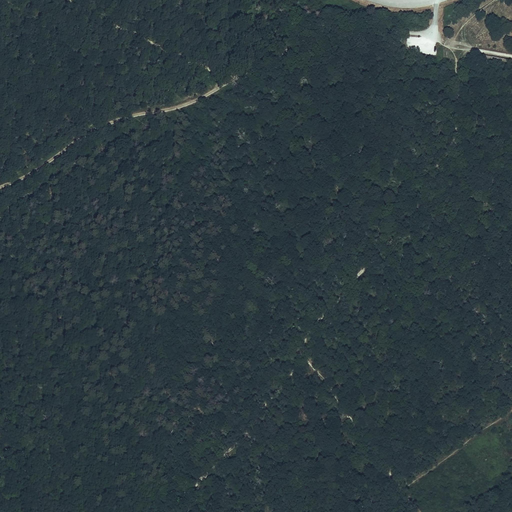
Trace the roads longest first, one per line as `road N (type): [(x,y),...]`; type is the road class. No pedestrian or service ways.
road 1 (track): [(235,78),(181,106),(91,131),(0,186)]
road 2 (track): [(235,78),(299,39),(434,33)]
